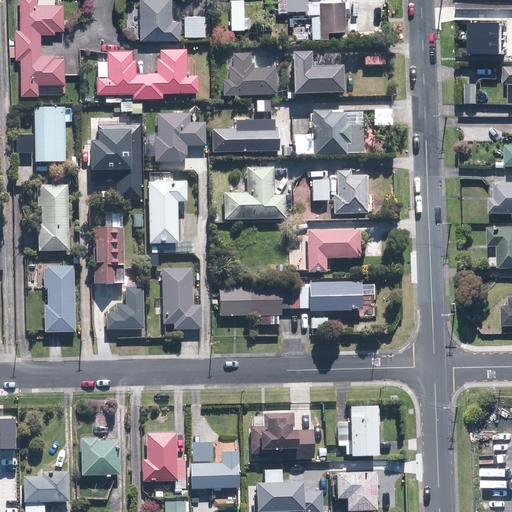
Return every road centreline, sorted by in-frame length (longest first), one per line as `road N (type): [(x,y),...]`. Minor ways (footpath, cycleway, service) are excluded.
road 1 (residential): [(0,375),(434,368)]
road 2 (residential): [(434,368),(420,0)]
road 3 (residential): [(439,511),(434,368)]
